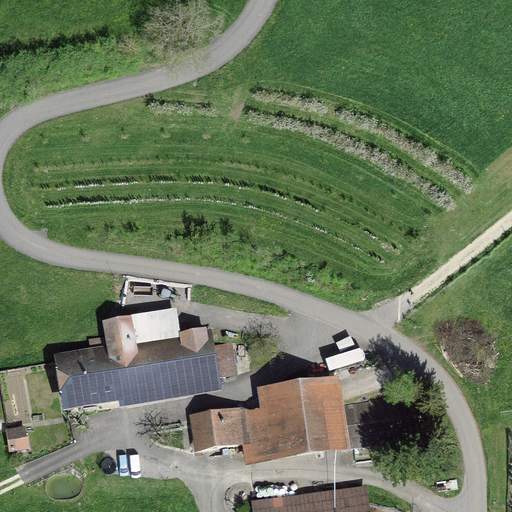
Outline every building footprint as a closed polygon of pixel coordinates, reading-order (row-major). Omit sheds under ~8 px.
[(89,341),(92,355),(58,360),(66,406),(210,382),(210,384),(213,384),(213,379),(235,376),(230,345),(208,348),(205,331),(179,335),(180,341),(132,349),(127,320),(105,323),(107,338),(89,341)] [(248,446),(250,463),(345,449),(339,406),(333,372),(309,375),(311,387),(263,394),(267,418),(245,421),(249,445),(248,446)] [(408,396),(339,406),(345,449),(414,440),(408,396)] [(248,446),(249,445),(245,421),(244,409),(196,415),(201,452),(248,446)] [(256,505),(256,511),(365,511),(362,491),(256,505)]
